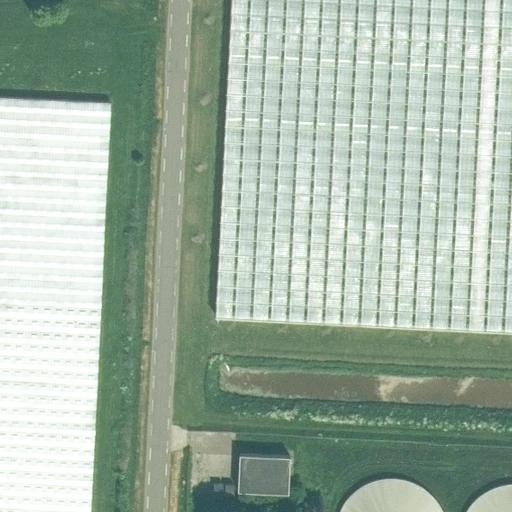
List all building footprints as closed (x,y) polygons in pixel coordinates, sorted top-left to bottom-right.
[(511,0),(230,0),(215,315),(511,330),(511,0)] [(0,511),(89,511),(98,319),(109,101),(0,95),(0,511)] [(287,491),(289,455),(238,453),(237,489),(287,491)] [(442,511),(442,510),(439,505),(437,501),(434,497),(430,494),(427,490),(423,487),(419,485),(414,482),(410,480),(405,479),(400,478),(395,477),(390,477),(386,477),(381,478),(376,479),(371,480),(367,482),(362,484),(358,487),(354,490),(350,493),(347,497),(344,501),(341,505),(339,509),(338,511),(442,511)] [(511,511),(511,482),(509,483),(504,483),(499,484),(494,486),(490,488),(486,490),(481,493),(478,496),(474,499),(471,503),(468,506),(465,511),(464,511),(511,511)] [(221,497),(222,484),(213,483),(213,497),(221,497)] [(233,495),(233,484),(224,484),(224,495),(233,495)]
